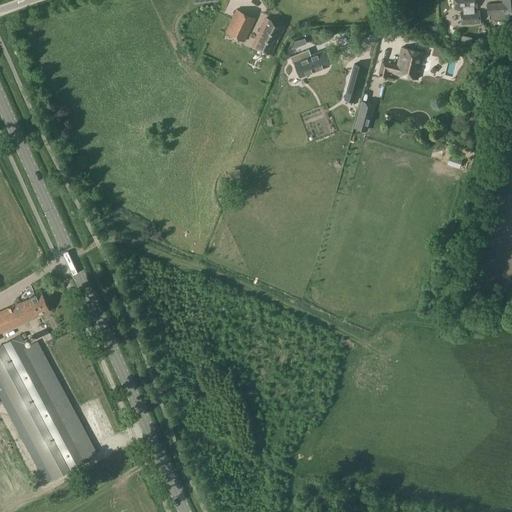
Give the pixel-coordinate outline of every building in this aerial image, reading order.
[(322,10),(325,0),(291,0),(286,16),(310,24),(315,8),(322,10)] [(473,8),(477,8),(476,0),(452,0),(453,3),(455,4),(456,9),(463,9),(463,14),(460,14),(461,22),(478,20),(477,13),(473,13),(473,8)] [(511,0),(503,0),(503,3),(487,4),(488,15),(511,12),(511,0)] [(244,40),(256,17),(238,8),(227,32),(244,40)] [(267,53),(268,54),(268,53),(271,54),(285,26),(265,17),(252,45),(255,47),(267,53)] [(294,40),(292,47),(293,48),(306,43),(304,37),(294,40)] [(424,52),(401,47),(395,74),(418,79),(424,52)] [(308,49),(290,56),(293,63),(295,63),(300,76),(329,65),(323,50),(311,55),(308,49)] [(382,61),(378,77),(385,79),(389,63),(382,61)] [(354,64),(346,92),(355,95),(356,95),(363,66),(354,64)] [(361,105),(355,128),(362,130),(369,107),(361,105)] [(42,293),(0,311),(0,332),(49,310),(42,293)] [(97,453),(37,341),(27,346),(21,334),(0,345),(0,379),(53,479),(87,460),(86,458),(97,453)]
